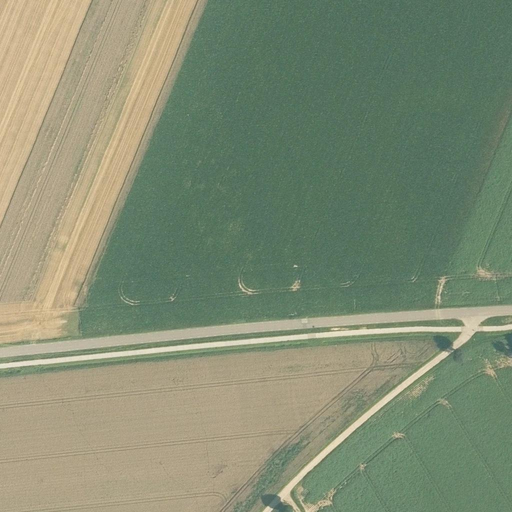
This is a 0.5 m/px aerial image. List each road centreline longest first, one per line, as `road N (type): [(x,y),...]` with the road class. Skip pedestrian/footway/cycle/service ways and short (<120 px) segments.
road 1 (tertiary): [(0,352),(225,326),(474,311)]
road 2 (unclassified): [(268,511),(473,329),(474,311)]
